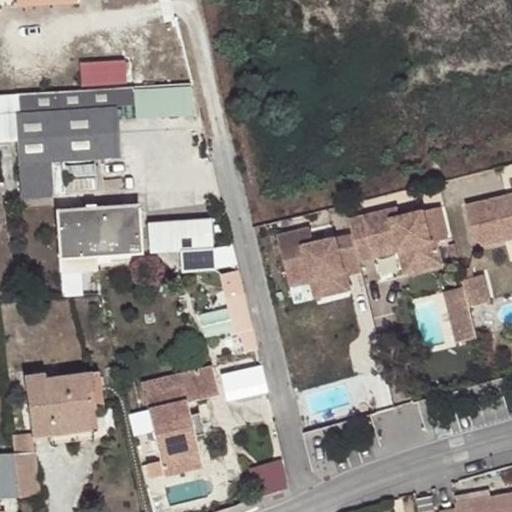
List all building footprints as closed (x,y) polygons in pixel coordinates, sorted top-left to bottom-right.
[(19,198),(50,197),(49,164),(118,160),(114,89),(17,94),(19,114),(13,114),(19,198)] [(511,192),(466,204),(476,246),(511,236),(511,192)] [(141,255),(137,195),(54,199),(58,272),(83,271),(82,258),(141,255)] [(397,207),(348,220),(352,234),(359,261),(375,257),(373,250),(404,242),(412,271),(442,264),(436,240),(430,241),(422,211),(399,217),(397,207)] [(359,261),(352,234),(313,244),(309,229),(277,237),(288,279),(312,273),(317,276),(322,297),(351,290),(347,274),(361,271),(359,261)] [(373,250),(375,257),(399,251),(404,273),(412,271),(404,242),(373,250)] [(219,273),(235,341),(256,336),(240,268),(219,273)] [(312,273),(288,279),(290,286),(310,281),(315,299),(322,297),(317,276),(312,273)] [(485,273),(463,279),(469,300),(470,305),(491,300),(485,273)] [(457,342),(478,336),(470,305),(469,300),(448,306),(457,342)] [(161,475),(198,466),(192,438),(202,436),(197,414),(187,417),(183,404),(218,396),(211,368),(177,376),(180,389),(143,397),(158,462),(143,465),(146,476),(160,472),(161,475)] [(23,378),(31,433),(30,438),(32,437),(50,435),(52,444),(91,440),(87,413),(96,412),(91,373),(45,379),(44,375),(23,378)] [(97,373),(91,373),(96,412),(102,411),(97,373)] [(180,389),(177,376),(140,385),(143,397),(180,389)] [(31,433),(9,436),(11,453),(34,452),(32,437),(30,438),(31,433)] [(34,452),(11,453),(18,499),(39,494),(34,452)] [(0,500),(18,499),(11,453),(0,453),(0,500)] [(282,457),(250,466),(259,495),(290,485),(282,457)] [(454,497),(455,504),(490,497),(488,492),(454,497)] [(457,510),(444,511),(511,511),(511,493),(490,497),(455,504),(457,510)]
